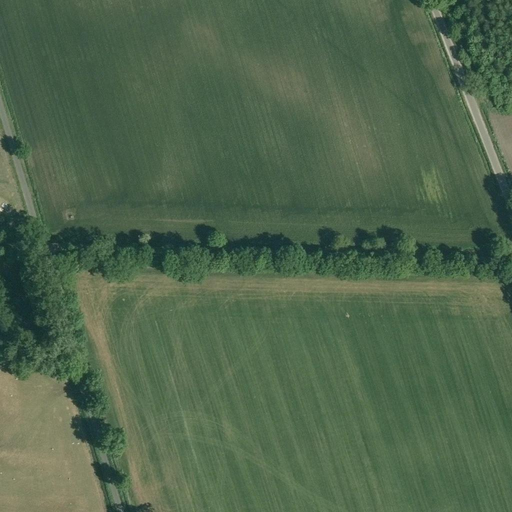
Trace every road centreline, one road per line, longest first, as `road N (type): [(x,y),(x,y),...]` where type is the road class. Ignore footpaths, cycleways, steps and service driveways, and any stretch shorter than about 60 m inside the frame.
road 1 (unclassified): [(511,260),(42,248)]
road 2 (unclassified): [(121,511),(42,248)]
road 3 (unclassified): [(511,205),(431,0)]
road 4 (unclassified): [(42,248),(0,104)]
